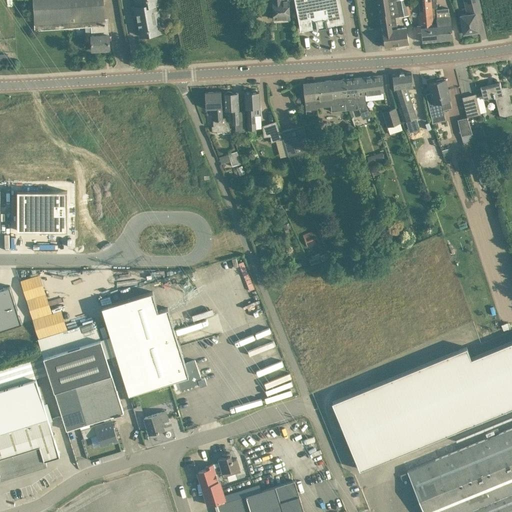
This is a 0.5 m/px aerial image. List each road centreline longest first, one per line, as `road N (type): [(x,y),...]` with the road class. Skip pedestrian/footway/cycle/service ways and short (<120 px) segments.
road 1 (unclassified): [(310,402),(179,74)]
road 2 (tertiary): [(179,74),(511,46)]
road 3 (unclassified): [(123,257),(183,258),(198,250),(197,223),(186,215),(149,216),(127,239)]
road 4 (tertiary): [(179,74),(0,85)]
road 5 (unclassified): [(21,511),(99,469),(166,450)]
road 6 (unclassified): [(166,450),(310,402)]
road 7 (unknown): [(307,511),(311,482),(291,427),(255,439)]
road 8 (unclassified): [(0,258),(123,257)]
